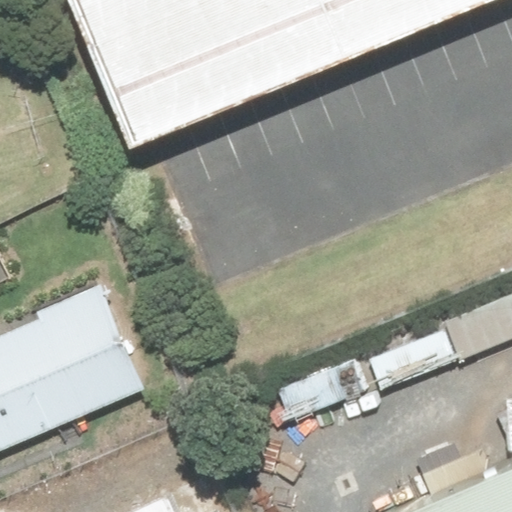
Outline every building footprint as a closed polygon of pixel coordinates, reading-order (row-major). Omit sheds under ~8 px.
[(70,0),(112,103),(372,0),(70,0)] [(107,284),(0,329),(0,450),(151,385),(107,284)] [(511,294),(447,320),(461,357),(511,336),(511,294)] [(283,388),(296,418),(367,389),(354,358),(283,388)] [(511,511),(511,405),(311,485),(322,511),(511,511)] [(271,456),(287,490),(368,450),(352,416),(271,456)]
